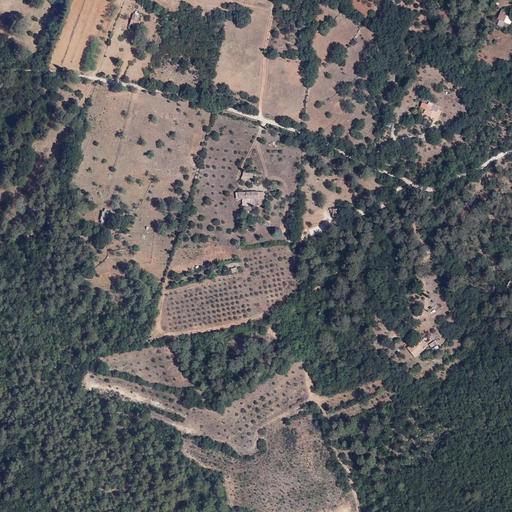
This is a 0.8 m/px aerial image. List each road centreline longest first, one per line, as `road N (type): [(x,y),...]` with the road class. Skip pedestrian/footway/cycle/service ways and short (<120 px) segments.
road 1 (track): [(0,67),(167,91),(266,120),(412,184),(438,188),(511,154)]
road 2 (track): [(227,327),(289,311),(438,188)]
road 3 (track): [(267,320),(246,276),(166,292)]
road 4 (track): [(413,213),(429,245),(421,268),(426,301),(422,314),(404,324)]
road 5 (track): [(139,86),(110,203)]
